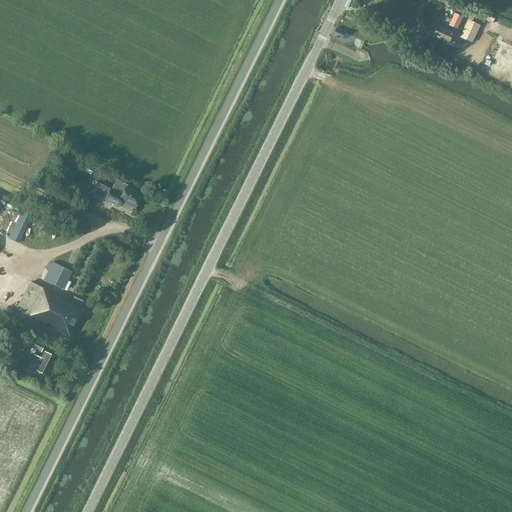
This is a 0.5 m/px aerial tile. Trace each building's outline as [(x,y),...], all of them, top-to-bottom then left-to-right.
[(457,30),(462,19),(454,15),(449,26),(457,30)] [(468,20),(459,38),(471,43),(480,26),(468,20)] [(409,44),(420,50),(429,54),(436,40),(447,45),(452,34),(437,27),(434,33),(418,26),(409,44)] [(334,33),(332,37),(339,41),(341,37),(343,32),(336,28),(334,33)] [(45,173),(40,184),(44,186),(49,175),(45,173)] [(105,187),(100,197),(105,199),(105,200),(118,207),(121,201),(125,203),(123,207),(130,211),(132,207),(134,208),(141,195),(126,187),(127,185),(116,180),(111,190),(105,187)] [(31,215),(22,211),(9,239),(17,243),(31,215)] [(52,262),(43,280),(62,290),(71,272),(52,262)] [(28,317),(67,336),(68,337),(83,308),(80,307),(83,301),(73,297),(71,302),(43,288),(30,282),(15,311),(28,317)] [(31,338),(27,346),(41,352),(45,344),(31,338)] [(26,370),(34,374),(35,371),(48,377),(58,359),(44,352),(41,358),(34,355),(26,370)]
